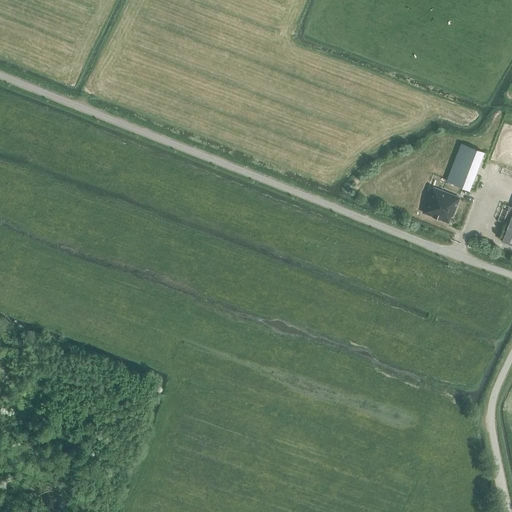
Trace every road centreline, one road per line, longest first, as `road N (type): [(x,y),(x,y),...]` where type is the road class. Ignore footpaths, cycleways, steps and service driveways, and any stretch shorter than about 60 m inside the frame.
road 1 (unclassified): [(511,275),(0,76)]
road 2 (unclassified): [(511,508),(491,413),(511,360)]
